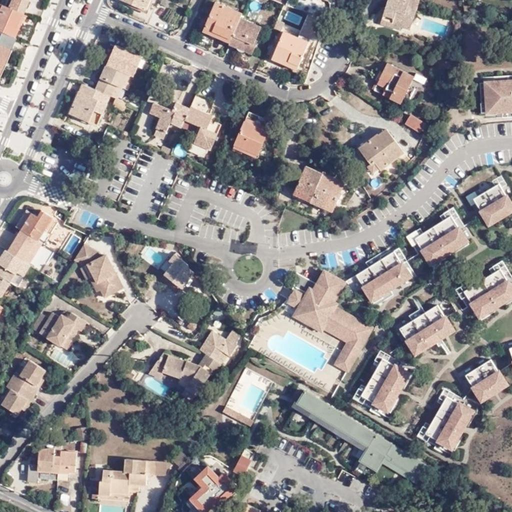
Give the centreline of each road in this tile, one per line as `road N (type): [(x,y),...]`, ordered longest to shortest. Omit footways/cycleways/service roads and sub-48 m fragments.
road 1 (residential): [(92,10),(289,90),(320,76),(347,35)]
road 2 (residential): [(142,317),(0,462)]
road 3 (tertiary): [(17,174),(92,10)]
